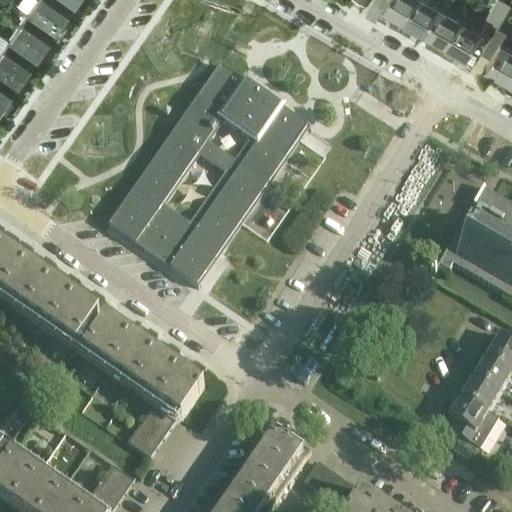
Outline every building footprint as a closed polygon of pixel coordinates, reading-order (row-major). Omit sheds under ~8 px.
[(64,17),(39,0),(32,0),(26,11),(55,31),(64,17)] [(74,4),(67,0),(39,0),(64,17),(74,4)] [(385,0),(381,8),(403,20),(414,0),(385,0)] [(423,32),(439,5),(429,0),(414,0),(403,20),(423,32)] [(495,0),(484,19),(496,26),(497,27),(510,4),(502,0),(495,0)] [(444,44),(460,17),(439,5),(423,32),(444,44)] [(55,31),(26,11),(16,24),(45,45),(55,31)] [(460,17),(444,44),(466,57),(481,30),(460,17)] [(45,45),(16,24),(7,37),(36,58),(45,45)] [(506,32),(497,27),(496,26),(481,51),(491,57),(485,68),(507,80),(511,70),(511,47),(501,41),(506,32)] [(36,58),(7,37),(0,47),(0,53),(26,72),(36,58)] [(0,72),(17,85),(26,72),(0,53),(0,72)] [(220,72),(199,102),(226,120),(222,124),(250,143),(235,164),(234,167),(240,172),(260,145),(286,163),(300,143),(300,142),(307,132),(309,133),(310,132),(308,131),(243,86),(219,69),(218,70),(220,72)] [(17,85),(0,72),(0,92),(8,98),(17,85)] [(222,124),(226,120),(199,102),(111,229),(109,228),(108,229),(124,241),(127,243),(136,249),(137,247),(171,271),(170,273),(188,285),(198,292),(199,291),(198,289),(221,255),(241,227),(286,163),(260,145),(240,172),(234,167),(235,164),(208,145),(222,124)] [(483,192),(453,245),(438,270),(449,276),(451,273),(453,269),(511,302),(511,208),(494,198),(490,196),(483,192)] [(0,299),(156,408),(128,448),(150,464),(178,423),(182,425),(205,392),(107,324),(102,331),(95,326),(100,319),(99,318),(0,249),(0,299)] [(511,333),(511,332),(505,342),(501,340),(488,361),(511,375),(511,333)] [(511,380),(511,375),(488,361),(475,382),(502,398),(511,380)] [(502,398),(475,382),(462,403),(489,419),(489,418),(502,398)] [(489,419),(462,403),(450,423),(455,426),(449,436),(480,455),(499,424),(489,418),(489,419)] [(275,437),(223,511),(272,511),(308,460),(275,437)] [(0,501),(15,511),(116,511),(134,486),(112,471),(84,511),(0,452),(0,501)] [(345,511),(357,494),(318,467),(304,487),(323,500),(315,511),(345,511)] [(352,511),(383,511),(362,497),(352,511)]
